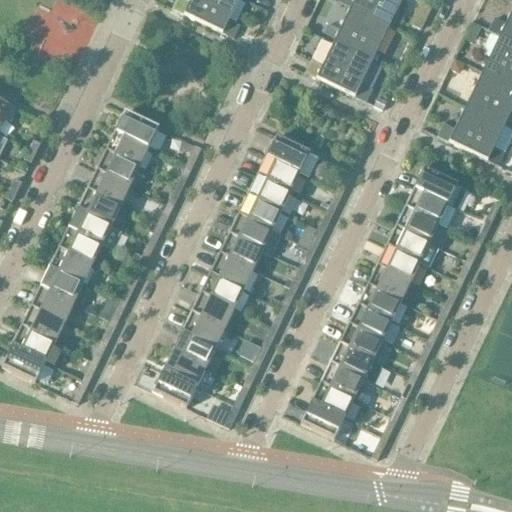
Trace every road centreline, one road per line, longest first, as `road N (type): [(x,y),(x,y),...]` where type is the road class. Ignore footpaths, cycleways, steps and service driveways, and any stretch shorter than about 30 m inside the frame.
road 1 (residential): [(238,471),(463,0)]
road 2 (residential): [(92,448),(302,0)]
road 3 (residential): [(0,287),(137,0)]
road 4 (residential): [(398,499),(406,455),(511,242)]
road 5 (tertiary): [(398,499),(238,471)]
road 6 (tertiary): [(238,471),(92,448)]
